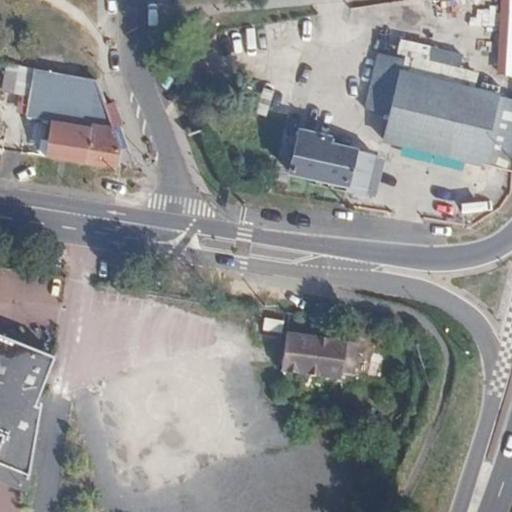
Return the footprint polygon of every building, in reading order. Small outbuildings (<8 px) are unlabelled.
[(479,68),(498,68),(497,88),(511,88),(511,0),(501,0),(501,18),(481,17),(479,68)] [(464,61),(466,50),(442,46),(440,57),(464,61)] [(363,112),(390,118),(399,75),(401,63),(374,58),(363,112)] [(0,90),(25,95),(29,69),(4,64),(0,87),(0,90)] [(119,147),(91,81),(29,69),(25,95),(21,118),(87,129),(85,144),(83,153),(75,152),(73,164),(115,171),(119,147)] [(390,118),(385,142),(482,163),(496,96),(399,75),(390,118)] [(511,168),(511,99),(496,96),(482,163),(511,168)] [(330,139),(301,132),(290,175),(308,179),(307,184),(345,194),(346,191),(365,196),(375,158),(328,146),(330,139)] [(357,343),(285,332),(279,369),(337,379),(338,373),(352,375),(357,343)] [(49,357),(0,338),(0,460),(25,470),(34,421),(26,418),(41,380),(49,357)] [(34,421),(41,380),(26,418),(34,421)]
